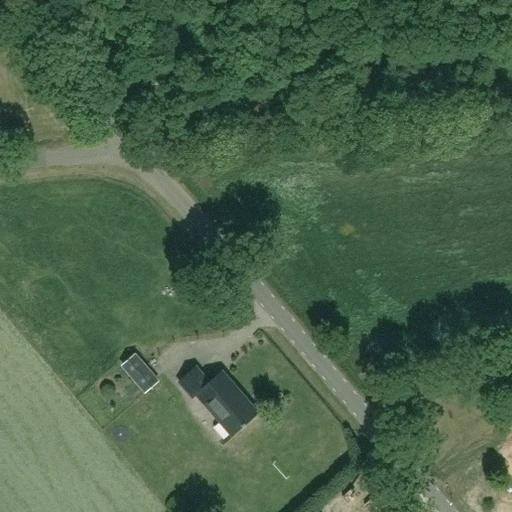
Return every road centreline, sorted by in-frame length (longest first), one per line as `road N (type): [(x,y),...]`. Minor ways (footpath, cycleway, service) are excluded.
road 1 (tertiary): [(445,511),(134,147)]
road 2 (unclassified): [(511,99),(134,147)]
road 3 (tertiary): [(134,147),(7,0)]
road 4 (unclassified): [(134,147),(0,162)]
